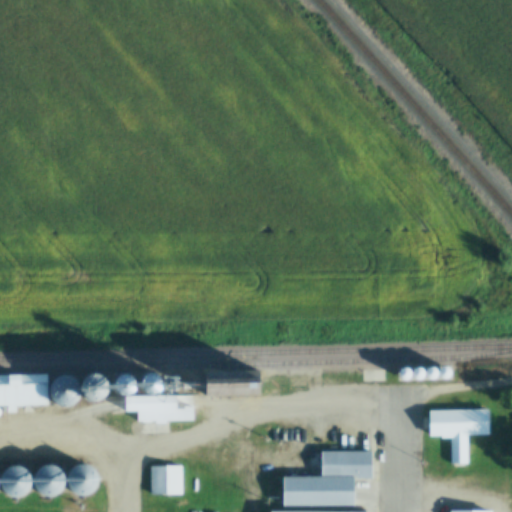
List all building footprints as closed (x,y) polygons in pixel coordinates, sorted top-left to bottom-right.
[(422,374),(421,369),(416,367),(412,369),(410,374),(412,378),(416,380),(420,378),(422,374)] [(436,374),(434,369),(429,367),(425,369),(423,373),(425,378),(429,380),(434,378),(436,374)] [(449,373),(447,369),(443,367),(438,369),(436,373),(438,378),(443,380),(447,378),(449,373)] [(409,374),(407,370),(403,368),(399,370),(397,374),(398,378),(403,380),(407,378),(409,374)] [(292,369),(293,394),(220,396),(219,372),(292,369)] [(169,408),(170,419),(154,420),(153,409),(131,410),(130,375),(192,372),(194,407),(169,408)] [(0,375),(47,374),(48,405),(0,406),(0,375)] [(80,392),(76,381),(65,377),(55,381),(50,392),(54,402),(65,407),(76,403),(80,392)] [(113,391),(109,381),(100,378),(90,381),(86,391),(90,400),(99,404),(109,400),(113,391)] [(448,462),(448,434),(428,434),(428,412),(487,412),(487,434),(464,434),(464,462),(448,462)] [(324,452),(375,452),(375,476),(325,476),(324,452)] [(64,481),(59,470),(48,465),(38,470),(33,480),(37,491),(48,496),(59,491),(64,481)] [(97,480),(92,469),(82,465),(71,469),(66,480),(71,491),(81,495),(92,491),(97,480)] [(183,465),(183,494),(152,494),(151,465),(183,465)] [(30,482),(25,472),(15,467),(4,471),(0,479),(0,484),(4,493),(14,498),(25,493),(30,482)] [(357,477),(357,506),(287,507),(286,478),(357,477)]
